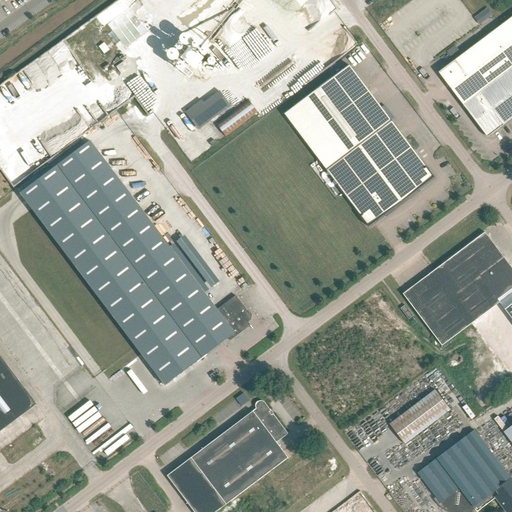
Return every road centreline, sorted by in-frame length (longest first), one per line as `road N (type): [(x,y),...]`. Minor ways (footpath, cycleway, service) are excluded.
road 1 (unclassified): [(51,511),(271,350)]
road 2 (unclassified): [(301,329),(141,117)]
road 3 (unclassified): [(488,189),(349,0)]
road 4 (unclassified): [(301,329),(488,189)]
road 5 (unclassified): [(390,511),(271,350)]
